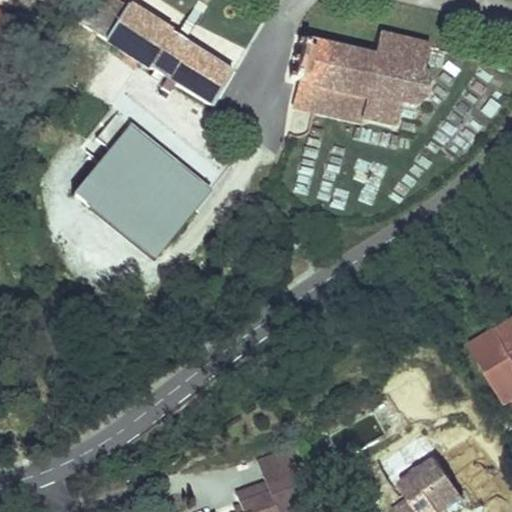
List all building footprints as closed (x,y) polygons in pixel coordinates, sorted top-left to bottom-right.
[(82,0),(71,18),(166,79),(160,89),(169,95),(175,85),(212,107),(232,73),(127,6),(126,8),(118,2),(119,0),(82,0)] [(0,41),(15,26),(0,11),(0,41)] [(375,58),(300,40),(299,45),(303,46),(300,59),(296,57),(294,62),(299,63),(295,75),(291,74),(290,79),(299,81),(366,98),(361,120),(393,126),(395,128),(397,127),(396,124),(400,103),(411,105),(412,108),(415,106),(414,104),(425,98),(427,100),(429,98),(427,96),(429,85),(432,84),(431,80),(428,81),(423,73),(429,48),(380,36),(375,58)] [(366,98),(299,81),(293,106),(361,124),(361,120),(366,98)] [(131,124),(77,190),(158,257),(213,190),(131,124)] [(102,159),(111,146),(92,133),(83,146),(102,159)] [(511,318),(468,347),(511,416),(511,318)] [(402,447),(395,452),(402,462),(409,458),(402,447)] [(287,450),(257,462),(263,476),(293,465),(287,450)] [(388,472),(402,462),(395,452),(381,462),(388,472)] [(436,461),(432,454),(409,471),(413,477),(436,461)] [(463,498),(436,461),(413,477),(409,471),(394,481),(410,504),(398,511),(437,511),(442,508),(444,511),(463,498)] [(299,511),(310,508),(293,465),(263,476),(266,484),(236,495),(240,506),(242,511),(299,511)]
